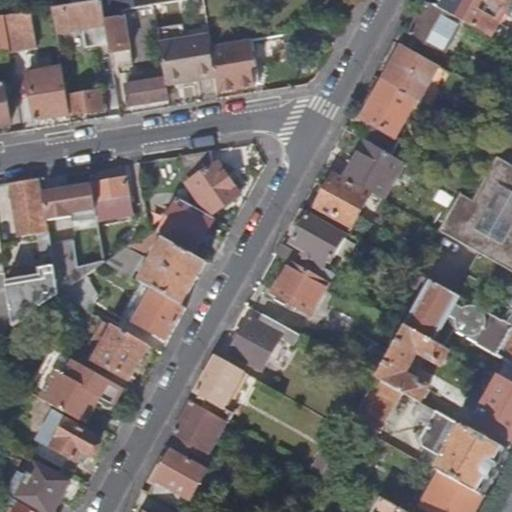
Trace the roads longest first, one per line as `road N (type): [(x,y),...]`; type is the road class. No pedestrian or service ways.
road 1 (residential): [(322,114),(99,511)]
road 2 (residential): [(322,114),(0,163)]
road 3 (residential): [(386,0),(322,114)]
